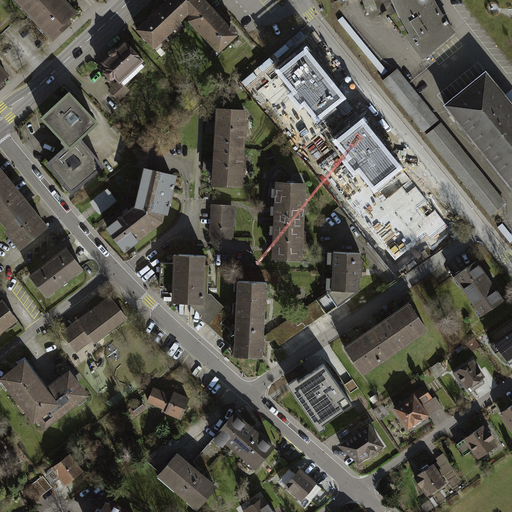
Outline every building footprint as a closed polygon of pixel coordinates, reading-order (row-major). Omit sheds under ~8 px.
[(78,12),(66,0),(12,0),(52,39),(78,12)] [(169,0),(167,0),(133,32),(152,51),(184,21),(169,0)] [(201,0),(169,0),(184,21),(206,6),(201,0)] [(378,9),(374,0),(362,0),(367,13),(378,9)] [(429,52),(454,32),(442,16),(433,0),(392,0),(397,12),(404,25),(410,35),(409,36),(424,57),(429,52)] [(237,39),(206,6),(184,21),(217,57),(237,39)] [(343,17),(339,21),(383,75),(387,71),(343,17)] [(130,46),(108,65),(124,82),(117,88),(121,92),(128,86),(127,85),(148,65),(130,46)] [(344,98),(306,51),(280,73),(296,92),(291,96),(301,107),(305,103),(318,119),(344,98)] [(397,70),(383,81),(424,131),(437,120),(408,84),(397,70)] [(511,104),(486,72),(445,105),(511,187),(511,104)] [(72,94),(43,121),(69,149),(73,153),(85,142),(102,126),(72,94)] [(246,110),(215,108),(212,144),(243,146),(246,110)] [(374,189),(401,168),(362,122),(336,143),(349,159),(345,162),(354,174),(358,170),(374,189)] [(505,203),(441,124),(427,135),(491,214),(505,203)] [(107,169),(85,142),(73,153),(69,149),(48,166),(74,197),(107,169)] [(241,187),(243,146),(212,144),(210,185),(241,187)] [(137,206),(165,223),(176,175),(147,169),(137,206)] [(0,208),(17,195),(0,173),(0,208)] [(305,183),(274,181),(272,219),(303,221),(305,183)] [(117,199),(107,188),(90,202),(100,213),(117,199)] [(42,227),(17,195),(0,208),(0,226),(16,247),(42,227)] [(235,205),(211,203),(209,237),(233,239),(235,205)] [(107,229),(126,253),(165,223),(137,206),(107,229)] [(434,206),(381,236),(398,265),(450,234),(434,206)] [(301,261),(303,221),(272,219),(270,259),(301,261)] [(83,271),(64,248),(28,276),(47,300),(83,271)] [(332,289),(359,290),(360,275),(362,275),(363,257),(361,257),(361,251),(334,250),(332,289)] [(172,288),(172,302),(190,302),(203,303),(205,263),(205,255),(174,254),(173,266),(162,265),(161,288),(172,288)] [(208,263),(205,263),(203,303),(190,302),(190,304),(201,315),(199,317),(207,324),(219,312),(224,306),(211,293),(207,293),(208,263)] [(479,265),(457,280),(481,315),(502,300),(479,265)] [(237,281),(235,318),(265,320),(266,283),(237,281)] [(359,290),(332,289),(270,331),(280,345),(359,290)] [(126,317),(110,297),(63,333),(76,351),(92,338),(93,341),(126,317)] [(0,329),(15,318),(1,299),(0,299),(0,329)] [(408,299),(375,322),(394,350),(427,327),(408,299)] [(235,328),(219,312),(207,324),(234,350),(235,328)] [(265,320),(235,318),(235,328),(234,350),(234,357),(263,358),(265,320)] [(375,322),(343,344),(362,372),(394,350),(375,322)] [(511,330),(496,341),(510,363),(511,361),(511,330)] [(27,360),(4,378),(34,418),(38,415),(45,424),(84,394),(69,374),(49,389),(27,360)] [(297,376),(288,382),(320,430),(325,426),(323,423),(352,403),(324,363),(299,379),(297,376)] [(469,363),(454,374),(466,390),(481,378),(469,363)] [(429,385),(393,409),(407,430),(428,417),(420,406),(436,395),(429,385)] [(168,392),(154,386),(147,401),(166,409),(165,412),(181,419),(190,397),(169,388),(168,392)] [(139,399),(130,406),(131,407),(127,410),(132,416),(135,414),(136,415),(146,407),(139,399)] [(511,404),(500,413),(511,430),(511,404)] [(236,413),(217,434),(256,469),(275,448),(236,413)] [(369,421),(336,443),(358,462),(384,444),(369,421)] [(481,427),(458,443),(466,454),(477,446),(482,454),(493,446),(481,427)] [(179,453),(160,474),(200,509),(218,488),(179,453)] [(72,457),(53,473),(61,482),(68,477),(70,480),(82,470),(72,457)] [(434,462),(415,475),(427,493),(446,481),(434,462)] [(315,483),(317,481),(299,466),(284,485),(297,496),(296,497),(301,502),(306,496),(311,500),(321,488),(315,483)] [(45,473),(31,485),(40,496),(54,484),(45,473)] [(275,511),(264,496),(244,510),(244,511),(275,511)]
